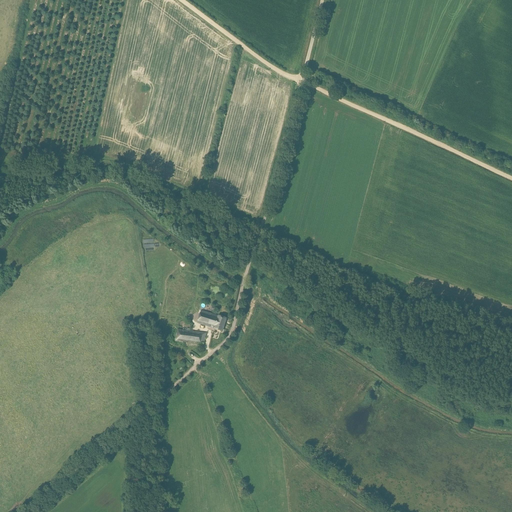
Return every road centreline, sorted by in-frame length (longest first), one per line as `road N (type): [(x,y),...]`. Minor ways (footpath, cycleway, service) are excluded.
road 1 (track): [(27,511),(221,346),(244,278),(113,185),(32,209),(0,245)]
road 2 (track): [(183,0),(271,65),(511,177)]
road 3 (unclassified): [(244,278),(323,0)]
